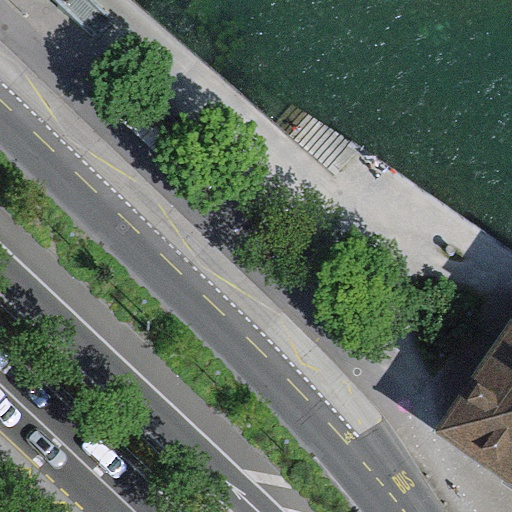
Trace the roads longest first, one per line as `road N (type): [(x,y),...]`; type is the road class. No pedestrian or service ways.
road 1 (primary): [(406,511),(350,445),(0,94)]
road 2 (motorway): [(261,511),(0,266)]
road 3 (motorway): [(0,388),(130,511)]
